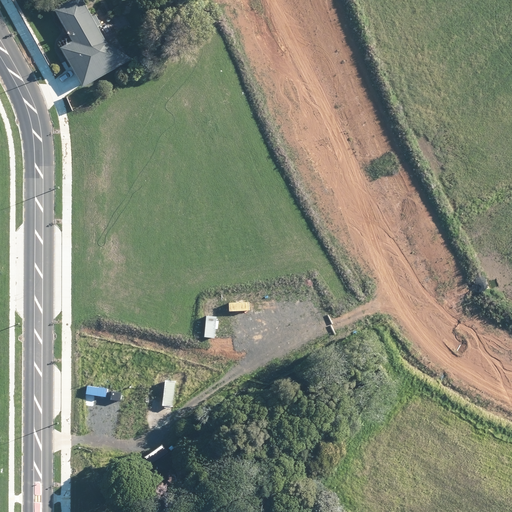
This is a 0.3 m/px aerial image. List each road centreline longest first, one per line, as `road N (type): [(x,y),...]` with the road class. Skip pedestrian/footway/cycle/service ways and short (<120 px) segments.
road 1 (residential): [(37,511),(39,158),(31,107),(0,46)]
road 2 (unknown): [(511,286),(482,268),(453,232),(307,0)]
